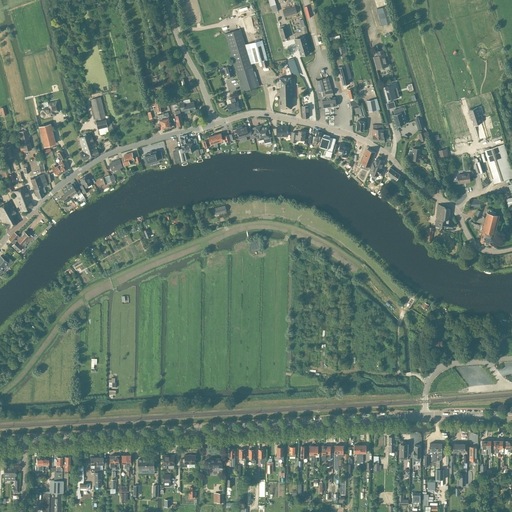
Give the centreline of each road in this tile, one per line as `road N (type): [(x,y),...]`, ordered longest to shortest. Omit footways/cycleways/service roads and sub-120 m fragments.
road 1 (tertiary): [(0,441),(425,415)]
road 2 (tertiary): [(213,123),(271,115),(364,140),(454,207),(478,247),(511,248)]
road 3 (tertiary): [(0,245),(100,158),(213,123)]
road 4 (tertiary): [(213,123),(166,0)]
road 5 (unclassified): [(425,415),(425,387),(436,369),(511,358)]
